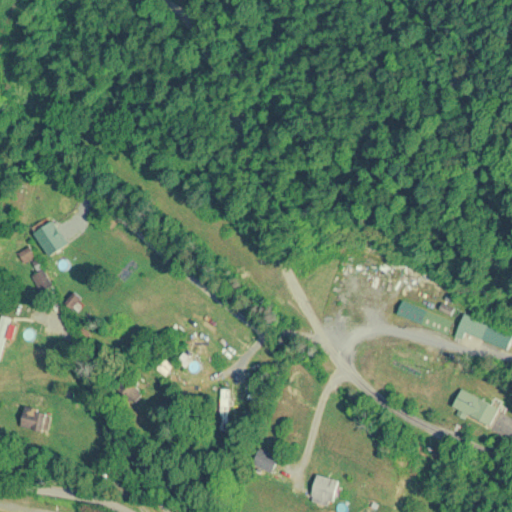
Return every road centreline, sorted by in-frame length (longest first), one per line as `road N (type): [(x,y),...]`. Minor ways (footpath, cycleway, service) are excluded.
road 1 (residential): [(511,463),(475,444),(354,344),(283,244),(208,0)]
road 2 (residential): [(135,511),(104,498),(0,486)]
